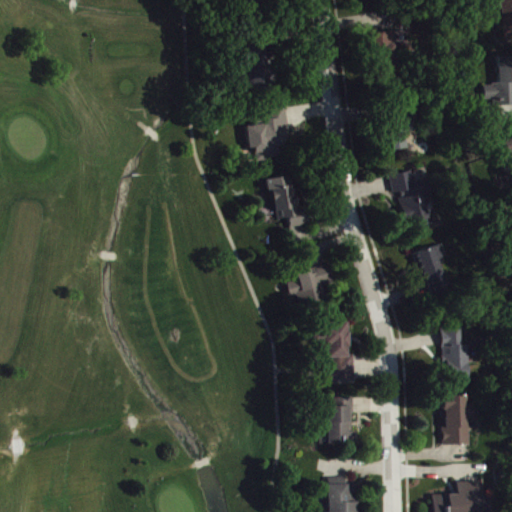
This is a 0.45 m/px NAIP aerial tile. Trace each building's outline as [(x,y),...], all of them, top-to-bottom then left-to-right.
[(511,0),(497,0),(505,43),(511,42),(511,0)] [(396,34),(372,35),(374,76),(398,75),(396,34)] [(271,48),(245,49),(247,93),(273,92),(271,48)] [(485,87),(485,108),(511,107),(511,59),(498,60),(499,87),(485,87)] [(282,160),(280,142),(287,142),(285,132),(289,132),(286,108),(265,111),(267,126),(246,128),(251,164),(282,160)] [(407,151),(405,135),(416,133),(413,117),(403,118),(404,126),(384,129),(387,153),(407,151)] [(511,186),(511,140),(503,144),(509,161),(503,163),(511,186)] [(427,182),(414,184),(412,174),(391,178),(394,196),(399,195),(406,232),(435,227),(427,182)] [(269,181),(274,223),(288,221),(289,230),(305,228),(299,186),(290,187),(289,178),(269,181)] [(414,255),(427,300),(449,293),(440,262),(447,260),(443,247),(414,255)] [(290,302),(298,300),(299,304),(320,300),(318,289),(334,286),(330,267),(291,275),(293,284),(286,286),(290,302)] [(355,383),(355,357),(349,357),(349,326),(324,326),(324,384),(355,383)] [(468,381),(467,347),(464,347),(463,339),(461,339),(461,332),(443,333),(444,382),(468,381)] [(471,447),(470,421),(475,421),(475,405),(467,406),(467,398),(443,399),(444,448),(471,447)] [(320,446),(359,446),(359,435),(353,435),(353,401),(342,401),(342,409),(327,409),(327,435),(320,435),(320,446)] [(358,511),(358,487),(347,487),(347,480),(326,480),(326,511),(358,511)] [(433,511),(489,511),(489,500),(483,500),(482,484),(458,485),(458,497),(433,498),(433,511)]
